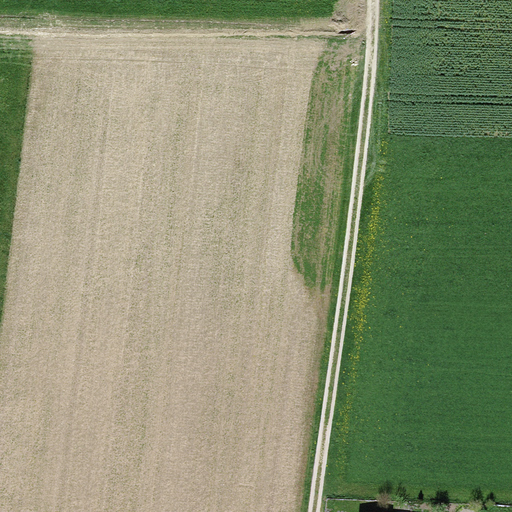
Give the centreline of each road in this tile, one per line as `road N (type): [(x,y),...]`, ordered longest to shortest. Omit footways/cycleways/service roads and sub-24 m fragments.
road 1 (track): [(314,511),(372,18)]
road 2 (track): [(372,18),(0,19)]
